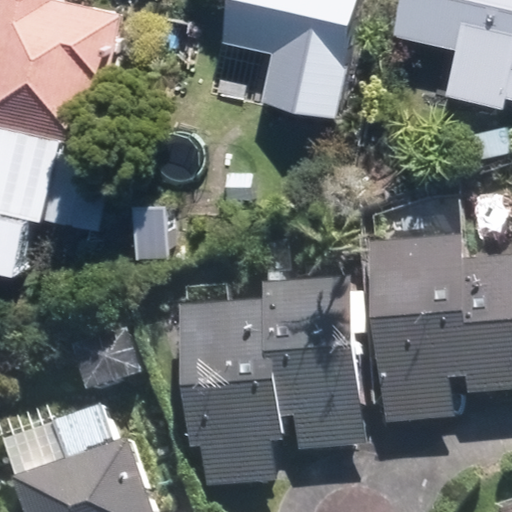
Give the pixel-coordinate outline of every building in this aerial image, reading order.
[(77,0),(15,0),(0,68),(0,115),(95,137),(109,77),(124,80),(138,18),(77,5),(77,0)] [(243,0),(237,29),(297,42),(288,85),(346,98),(366,0),(243,0)] [(511,14),(498,12),(492,33),(480,30),(466,83),(511,94),(511,14)] [(131,160),(71,149),(60,209),(119,220),(131,160)] [(486,249),(388,254),(397,424),(473,420),(471,382),(486,382),(487,394),(511,392),(511,270),(483,272),(486,249)] [(289,314),(208,321),(212,454),(220,453),(222,481),(292,477),(291,448),(305,449),(304,423),(314,423),(314,451),(379,450),(370,291),(289,295),(289,314)] [(112,410),(66,426),(79,463),(125,447),(112,410)] [(158,511),(137,446),(26,482),(36,511),(158,511)]
